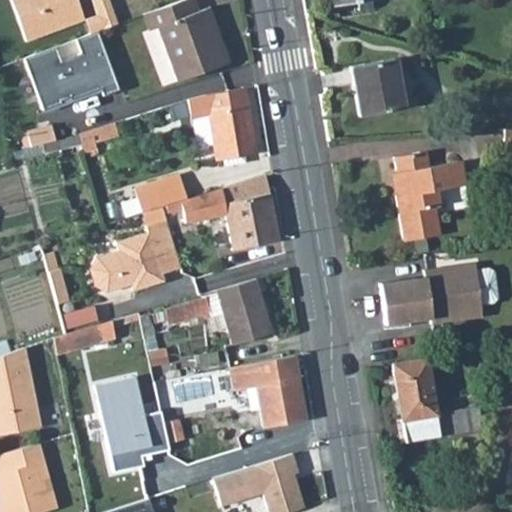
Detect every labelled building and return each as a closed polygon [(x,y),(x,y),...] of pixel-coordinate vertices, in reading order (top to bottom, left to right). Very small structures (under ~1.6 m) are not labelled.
[(9,0),(25,41),(83,19),(76,0),(9,0)] [(91,0),(96,14),(102,29),(117,23),(108,0),(91,0)] [(157,26),(177,81),(223,64),(203,8),(197,11),(193,0),(179,0),(143,14),(145,19),(149,29),(157,26)] [(369,0),(361,0),(356,1),(357,9),(371,7),(369,0)] [(96,14),(83,19),(88,33),(96,31),(102,29),(96,14)] [(127,26),(130,36),(149,29),(145,19),(127,26)] [(88,33),(22,58),(41,109),(60,102),(59,100),(68,96),(68,99),(99,88),(101,95),(118,89),(96,31),(88,33)] [(357,116),(402,108),(394,60),(349,67),(357,116)] [(242,87),(185,99),(188,117),(190,117),(207,114),(212,143),(215,160),(222,159),(243,155),(254,153),(242,87)] [(212,143),(207,114),(190,117),(194,142),(199,146),(212,143)] [(114,121),(78,131),(79,133),(81,143),(84,151),(96,147),(94,140),(118,133),(114,121)] [(30,146),(54,139),(50,124),(25,131),(30,146)] [(511,128),(503,129),(503,156),(511,156),(511,128)] [(30,146),(25,131),(20,132),(24,147),(30,146)] [(81,143),(79,133),(13,152),(15,160),(40,152),(40,153),(81,143)] [(395,195),(403,241),(439,235),(434,206),(440,205),(437,190),(466,185),(462,161),(428,167),(425,151),(393,157),(400,194),(395,195)] [(243,155),(222,159),(224,170),(245,166),(243,155)] [(186,198),(179,174),(134,187),(141,211),(186,198)] [(278,240),(264,174),(179,201),(181,207),(184,222),(224,214),(231,250),(278,240)] [(181,207),(179,201),(165,205),(167,211),(181,207)] [(180,266),(165,218),(144,225),(146,230),(115,240),(117,249),(94,256),(88,267),(93,284),(104,290),(122,284),(121,280),(128,277),(129,282),(131,288),(162,279),(160,272),(180,266)] [(22,264),(36,259),(33,251),(19,255),(22,264)] [(423,277),(378,283),(383,324),(428,318),(429,323),(480,316),(478,303),(473,269),(473,263),(422,270),(423,277)] [(473,269),(478,303),(491,301),(495,297),(491,271),(487,267),(473,269)] [(55,304),(67,301),(58,269),(46,272),(55,304)] [(220,309),(230,344),(271,333),(255,278),(215,290),(216,294),(220,309)] [(220,309),(216,294),(205,296),(209,312),(220,309)] [(168,324),(209,312),(205,296),(164,309),(168,324)] [(67,325),(98,319),(95,305),(65,311),(67,325)] [(153,322),(165,319),(163,309),(151,312),(153,322)] [(138,312),(111,320),(112,327),(140,319),(138,312)] [(148,312),(139,314),(144,337),(153,335),(148,312)] [(112,327),(111,320),(63,334),(52,337),(55,354),(75,348),(92,343),(93,349),(96,358),(117,352),(114,337),(112,327)] [(77,353),(93,349),(92,343),(75,348),(77,353)] [(0,354),(0,434),(40,426),(23,347),(0,354)] [(168,362),(165,347),(148,350),(151,365),(168,362)] [(304,419),(293,354),(228,367),(232,389),(255,385),(262,426),(304,419)] [(477,405),(434,412),(425,358),(391,364),(405,441),(452,433),(480,429),(477,405)] [(134,363),(118,366),(120,374),(136,371),(134,363)] [(122,386),(138,383),(136,371),(120,374),(122,386)] [(164,421),(168,441),(183,438),(179,418),(164,421)] [(452,433),(458,465),(478,463),(481,441),(480,429),(452,433)] [(38,442),(0,452),(0,511),(39,511),(56,507),(38,442)] [(323,507),(309,452),(279,459),(253,467),(257,482),(283,475),(291,509),(305,506),(307,511),(323,507)] [(478,463),(458,465),(461,479),(476,477),(478,463)] [(253,467),(209,480),(214,496),(257,482),(253,467)] [(189,502),(189,503),(214,496),(209,480),(184,487),(186,493),(189,502)] [(189,502),(186,493),(178,495),(181,505),(189,502)] [(155,511),(152,499),(102,511),(155,511)]
